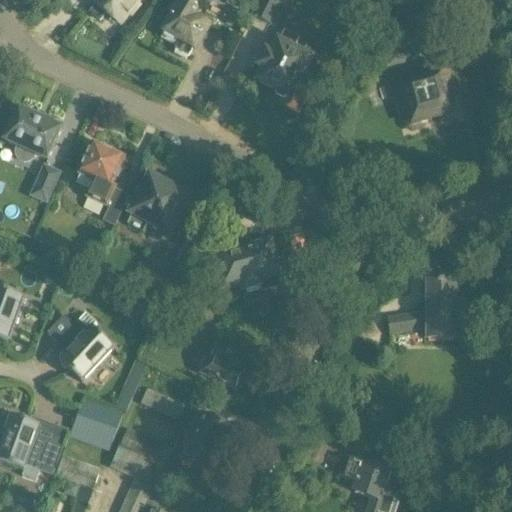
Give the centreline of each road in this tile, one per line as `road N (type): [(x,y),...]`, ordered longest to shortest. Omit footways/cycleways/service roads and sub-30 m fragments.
road 1 (residential): [(357,246),(334,211),(17,48)]
road 2 (residential): [(241,511),(357,246)]
road 3 (residential): [(357,246),(511,201)]
